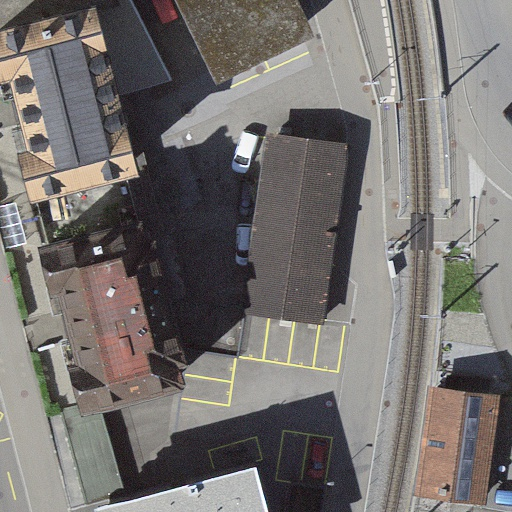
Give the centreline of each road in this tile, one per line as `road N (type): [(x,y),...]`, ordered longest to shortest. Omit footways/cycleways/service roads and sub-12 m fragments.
road 1 (residential): [(327,0),(364,147),(363,232),(374,301),(345,511)]
road 2 (residential): [(481,0),(493,81),(511,122)]
